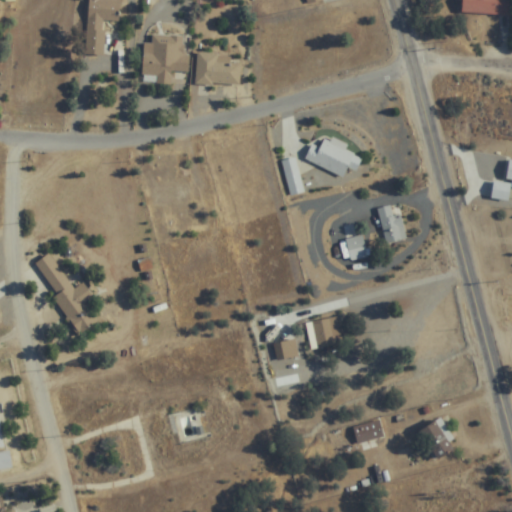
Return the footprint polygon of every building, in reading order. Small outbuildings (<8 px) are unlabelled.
[(87,0),(84,55),(103,57),(105,22),(118,22),(120,0),(122,0),(87,0)] [(511,0),(462,0),(461,12),(511,15),(511,0)] [(144,45),(142,77),(157,78),(157,86),(171,87),(171,78),(188,78),(189,55),(183,54),(184,38),(152,36),(151,45),(144,45)] [(241,64),(231,63),(231,55),(197,54),(196,84),(239,87),(241,64)] [(363,158),(347,151),(348,147),(326,137),(320,150),(310,145),(303,160),(343,179),(348,169),(356,172),(363,158)] [(282,162),(290,197),(305,194),(296,158),(282,162)] [(493,181),(490,199),(508,202),(511,184),(493,181)] [(191,183),(148,186),(151,213),(193,210),(191,183)] [(377,210),(387,245),(407,239),(400,214),(395,215),(393,205),(377,210)] [(159,242),(170,239),(165,218),(153,220),(159,242)] [(366,250),(363,235),(345,239),(349,254),(366,250)] [(81,286),(73,291),(50,255),(34,264),(78,335),(102,320),(81,286)] [(338,318),(313,322),(317,350),(342,346),(338,318)] [(296,357),(294,342),(275,345),(278,360),(296,357)] [(209,435),(233,430),(229,411),(205,416),(209,435)] [(180,468),(169,414),(144,420),(155,473),(180,468)] [(454,441),(440,419),(419,433),(437,462),(455,451),(450,444),(454,441)] [(352,429),(357,446),(384,438),(379,421),(352,429)] [(0,452),(0,471),(11,472),(11,452),(0,452)] [(432,506),(440,511),(476,511),(480,507),(464,496),(457,506),(440,494),(432,506)]
